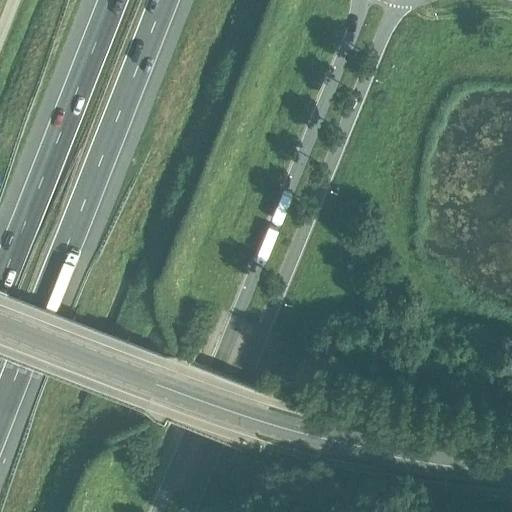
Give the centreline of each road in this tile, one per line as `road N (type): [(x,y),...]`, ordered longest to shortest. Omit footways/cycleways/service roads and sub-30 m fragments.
road 1 (secondary): [(189,511),(398,0)]
road 2 (secondary): [(363,0),(158,511)]
road 3 (secondary): [(511,474),(368,454),(267,427),(0,325)]
road 4 (motorway): [(0,417),(165,0)]
road 5 (motorway): [(112,0),(0,288)]
